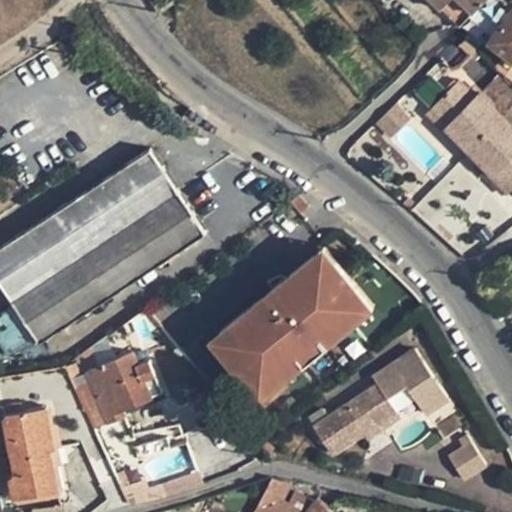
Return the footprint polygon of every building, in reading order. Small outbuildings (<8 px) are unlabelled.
[(459,27),(480,8),(488,0),(446,0),(440,7),(459,27)] [(511,10),(511,8),(502,0),(488,0),(480,8),(501,25),(511,10)] [(511,10),(501,25),(511,33),(511,10)] [(511,33),(501,25),(488,41),(511,59),(511,33)] [(481,52),(468,39),(460,46),(474,60),(481,52)] [(429,110),(469,151),(505,117),(504,116),(494,106),(498,101),(484,86),(479,91),(464,76),(444,95),(429,110)] [(428,110),(429,110),(444,95),(429,79),(413,95),(428,110)] [(511,188),(511,124),(505,117),(469,151),(509,191),(511,188)] [(0,247),(0,282),(12,301),(14,300),(84,253),(179,190),(150,148),(0,247)] [(206,231),(179,190),(84,253),(14,300),(12,301),(40,342),(206,231)] [(326,246),(212,339),(261,399),(375,307),(326,246)] [(87,371),(91,381),(100,401),(108,421),(127,413),(125,407),(153,396),(146,378),(155,375),(149,357),(138,360),(135,351),(87,371)] [(87,371),(72,377),(77,387),(91,381),(87,371)] [(77,387),(86,407),(100,401),(91,381),(77,387)] [(333,455),(364,434),(379,424),(399,412),(379,383),(313,425),(333,455)] [(21,402),(3,406),(4,414),(23,410),(21,402)] [(47,405),(23,410),(4,414),(12,451),(13,455),(17,474),(10,476),(14,491),(0,495),(3,509),(21,505),(19,497),(59,490),(50,449),(56,448),(47,405)] [(3,406),(0,406),(0,436),(3,453),(12,451),(4,414),(3,406)] [(406,423),(399,412),(379,424),(383,430),(387,436),(406,423)] [(368,440),(383,430),(379,424),(364,434),(368,440)] [(460,479),(485,469),(471,438),(446,449),(460,479)] [(0,477),(10,476),(17,474),(13,455),(0,458),(0,477)] [(185,473),(161,481),(166,495),(202,484),(198,470),(192,473),(189,474),(185,473)] [(114,475),(99,482),(107,501),(123,494),(114,475)] [(271,476),(252,511),(333,511),(329,508),(330,506),(316,495),(314,498),(305,509),(289,501),(283,499),(292,481),(271,476)] [(296,488),(289,501),(305,509),(314,498),(296,488)]
